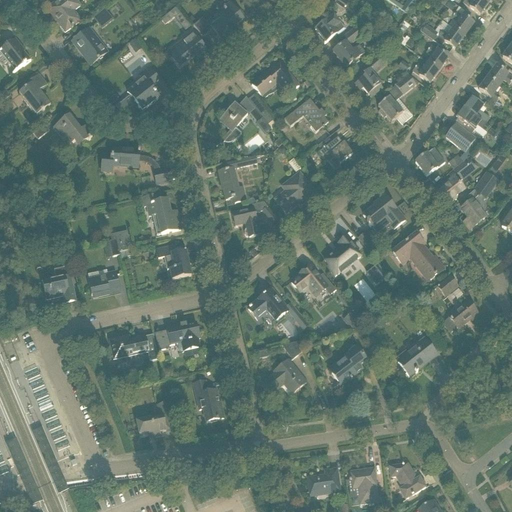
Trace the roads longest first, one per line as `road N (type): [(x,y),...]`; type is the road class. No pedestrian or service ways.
road 1 (residential): [(260,447),(101,465),(87,450),(50,359),(51,343),(71,329),(222,293)]
road 2 (residential): [(188,131),(112,125),(12,0)]
road 3 (residential): [(222,293),(389,162)]
road 4 (residential): [(389,162),(511,6)]
road 5 (residential): [(389,162),(285,25)]
road 6 (residential): [(493,294),(389,162)]
road 7 (residential): [(222,293),(188,131)]
road 8 (residential): [(260,447),(420,423)]
road 9 (residential): [(260,447),(222,293)]
road 10 (residential): [(188,131),(199,102),(285,25)]
road 11 (residential): [(420,423),(509,308)]
